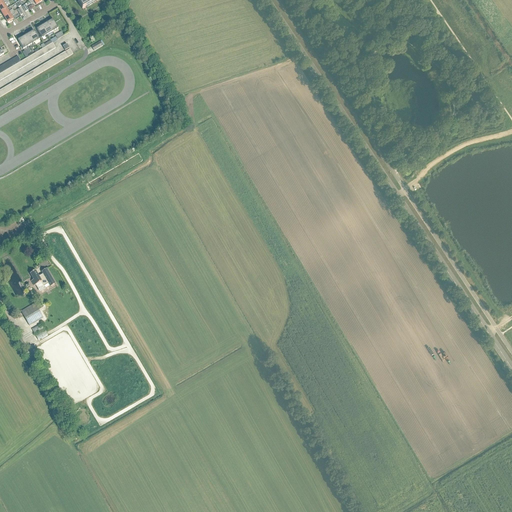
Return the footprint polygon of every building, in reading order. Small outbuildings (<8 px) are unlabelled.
[(77,0),(78,1),(77,2),(82,9),(97,0),(77,0)] [(9,4),(7,2),(0,5),(0,11),(1,13),(7,9),(4,5),(5,4),(6,6),(9,4)] [(7,9),(1,13),(4,18),(14,12),(13,12),(12,10),(9,12),(10,13),(9,13),(7,9)] [(14,12),(4,18),(7,23),(13,20),(10,15),(11,15),(12,16),(15,14),(14,12)] [(47,23),(52,32),(58,29),(54,22),(53,22),(52,20),(47,23),(47,22),(46,22),(47,23)] [(42,26),(47,35),(52,32),(47,23),(42,26),(41,25),(41,26),(42,26)] [(36,29),(41,39),(47,35),(42,26),(37,29),(36,29)] [(28,34),(34,43),(39,40),(34,31),(33,31),(33,30),(33,31),(28,34)] [(28,34),(23,37),(28,46),(34,43),(28,34),(28,33),(27,34),(28,34)] [(23,38),(17,41),(19,43),(23,50),(28,46),(23,37),(22,37),(23,38)] [(100,42),(91,47),(94,52),(103,46),(102,46),(100,42)] [(35,271),(30,274),(33,280),(31,281),(34,286),(35,285),(38,290),(44,287),(43,287),(48,284),(50,287),(55,284),(46,269),(41,272),(43,274),(39,277),(35,271)] [(43,318),(34,304),(21,312),(29,326),(43,318)] [(31,329),(38,341),(48,336),(41,323),(31,329)]
